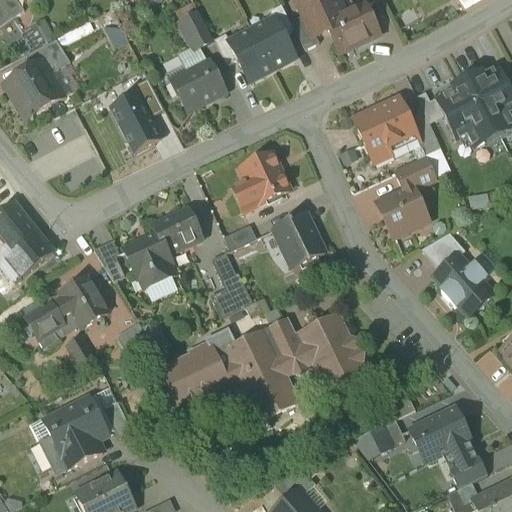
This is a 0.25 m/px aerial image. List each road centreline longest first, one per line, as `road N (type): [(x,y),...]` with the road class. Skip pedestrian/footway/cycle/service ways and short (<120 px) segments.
road 1 (residential): [(304,112),(366,258),(511,426)]
road 2 (residential): [(0,148),(57,213),(77,212),(304,112)]
road 3 (residential): [(304,112),(511,6)]
